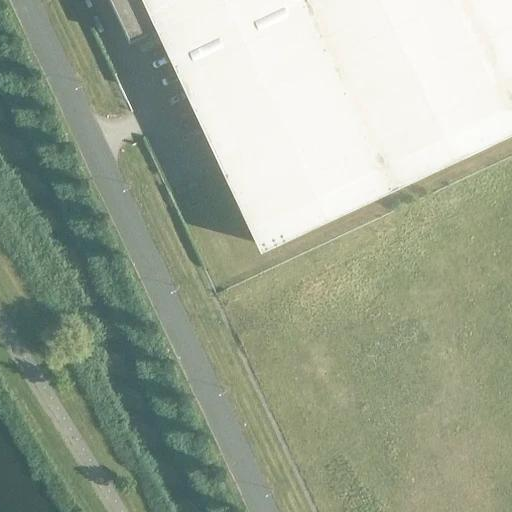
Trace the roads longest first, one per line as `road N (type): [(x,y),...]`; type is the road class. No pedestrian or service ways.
road 1 (unclassified): [(267,511),(97,146)]
road 2 (unclassified): [(97,146),(29,0)]
